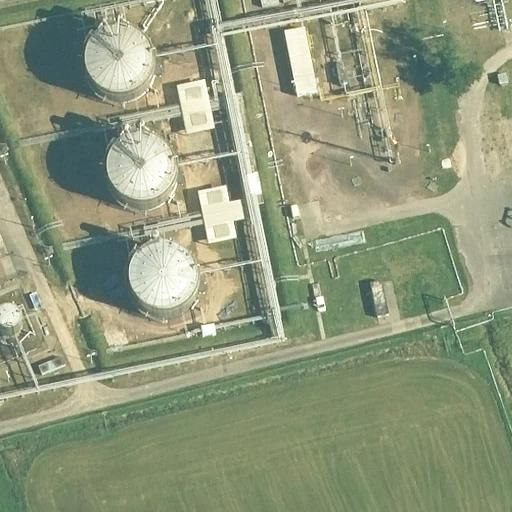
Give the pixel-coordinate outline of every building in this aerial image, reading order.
[(306,29),(286,34),(299,93),(318,89),(306,29)] [(83,77),(86,88),(93,97),(102,104),(113,108),(124,108),(135,104),(145,98),(152,88),(155,76),(154,63),(149,52),(140,43),(129,38),(117,36),(105,39),(94,46),(87,55),(83,65),(83,77)] [(205,164),(216,163),(215,138),(203,138),(205,164)] [(102,185),(105,196),(112,205),(121,212),(132,216),(143,216),(154,212),(163,206),(170,196),(174,184),(173,171),(168,160),(159,151),(148,145),(136,144),(123,147),(113,154),(106,163),(102,173),(102,185)] [(126,292),(130,303),(136,313),(145,320),(156,323),(168,323),(179,320),(188,313),(195,303),(198,291),(197,279),(192,267),(184,259),(173,253),(160,252),(148,254),(138,261),(131,270),(127,281),(126,292)]
